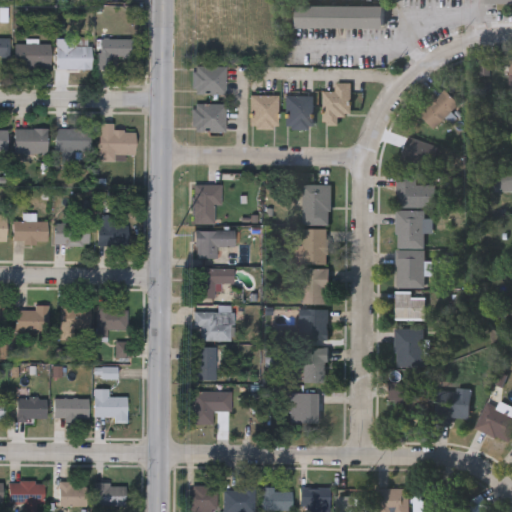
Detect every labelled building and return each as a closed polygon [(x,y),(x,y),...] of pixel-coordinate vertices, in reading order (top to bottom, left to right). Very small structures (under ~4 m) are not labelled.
[(384,27),(295,27),(295,5),(384,6),(384,27)] [(0,39),(9,40),(9,58),(0,58),(0,39)] [(133,41),(133,59),(111,59),(111,71),(98,71),(98,41),(133,41)] [(56,42),(91,42),(91,72),(56,72),(56,42)] [(51,46),(51,68),(15,68),(15,46),(51,46)] [(225,96),(192,96),(192,68),(225,68),(225,96)] [(350,117),(338,117),(338,127),(323,127),(323,93),(335,93),(335,85),(350,85),(350,117)] [(458,105),(433,130),(419,116),(444,90),(458,105)] [(278,97),(278,129),(251,129),(251,97),(278,97)] [(285,129),(285,98),(312,98),(312,129),(285,129)] [(194,133),(194,105),(224,105),(224,133),(194,133)] [(0,153),(8,153),(8,130),(0,129),(0,153)] [(47,131),(47,155),(15,155),(15,131),(47,131)] [(55,131),(90,131),(90,155),(55,155),(55,131)] [(114,164),(100,164),(100,133),(136,133),(136,156),(114,156),(114,164)] [(416,175),(416,187),(435,187),(435,209),(397,209),(397,175),(416,175)] [(215,207),(215,226),(192,226),(192,187),(221,187),(221,207),(215,207)] [(330,227),(303,227),(303,187),(330,187),(330,227)] [(424,290),(395,290),(395,213),(424,213),(424,290)] [(98,250),(98,217),(127,217),(127,250),(98,250)] [(47,245),(12,245),(12,223),(47,223),(47,245)] [(54,248),(54,225),(89,225),(89,248),(54,248)] [(301,247),(301,232),(328,232),(328,267),(295,267),(295,247),(301,247)] [(216,261),(195,261),(195,233),(235,233),(235,249),(216,249),(216,261)] [(214,301),(195,301),(196,271),(233,271),(233,286),(214,286),(214,301)] [(301,306),(301,271),(328,271),(328,306),(301,306)] [(396,294),(413,294),(413,298),(425,298),(425,322),(396,322),(396,294)] [(60,348),(60,304),(89,304),(90,348),(60,348)] [(48,308),(48,333),(15,333),(15,312),(34,312),(34,308),(48,308)] [(96,344),(97,308),(129,308),(129,361),(115,361),(116,344),(96,344)] [(328,312),(328,343),(303,343),(303,312),(328,312)] [(200,329),(193,329),(194,313),(234,314),(234,343),(200,342),(200,329)] [(424,332),(424,369),(395,369),(395,332),(424,332)] [(193,382),(193,349),(216,349),(216,382),(193,382)] [(303,351),(328,351),(328,384),(303,384),(303,351)] [(116,369),(116,380),(102,380),(102,369),(116,369)] [(388,405),(387,384),(404,384),(404,395),(429,395),(429,424),(396,424),(396,404),(388,405)] [(94,419),(94,390),(109,390),(109,399),(126,399),(126,424),(114,424),(114,419),(94,419)] [(451,426),(436,426),(436,392),(470,392),(470,420),(451,420),(451,426)] [(213,427),(191,427),(191,393),(231,393),(231,413),(213,413),(213,427)] [(319,426),(290,426),(290,395),(319,395),(319,426)] [(16,422),(16,400),(46,400),(46,422),(16,422)] [(54,422),(54,400),(88,400),(88,422),(54,422)] [(511,435),(507,445),(475,429),(487,405),(511,417),(511,435)] [(9,484),(44,484),(44,507),(9,507),(9,484)] [(86,511),(58,511),(58,484),(72,484),(72,489),(86,489),(86,511)] [(125,486),(125,508),(94,507),(94,486),(125,486)] [(216,488),(217,511),(212,511),(185,511),(185,488),(216,488)] [(300,511),(300,490),(336,490),(336,511),(300,511)] [(359,511),(344,511),(344,490),(369,490),(369,511),(359,511)] [(409,490),(409,511),(374,511),(374,490),(409,490)] [(420,511),(420,491),(454,491),(454,502),(448,502),(448,511),(420,511)] [(223,511),(223,492),(256,492),(256,511),(223,511)] [(261,511),(261,492),(292,492),(292,511),(261,511)]
